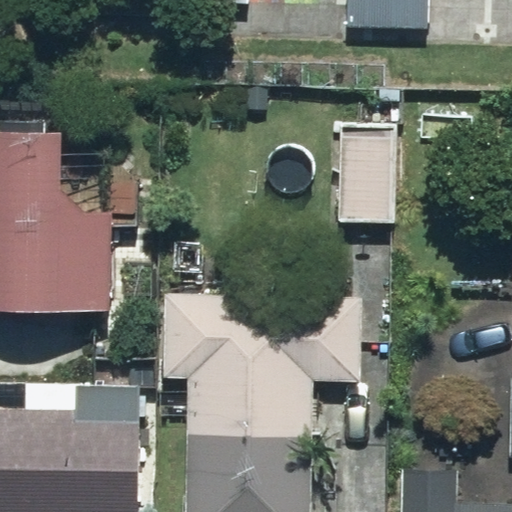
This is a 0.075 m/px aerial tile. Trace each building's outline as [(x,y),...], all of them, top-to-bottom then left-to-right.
[(439,0),(347,0),(347,27),(438,30),(439,0)] [(404,133),(337,130),(333,215),(401,217),(404,133)] [(81,134),(0,131),(0,299),(113,304),(117,209),(79,207),(81,134)] [(371,294),(172,285),(168,367),(195,368),(188,511),(309,511),(315,375),(367,377),(371,294)] [(142,511),(148,383),(0,377),(0,511),(142,511)] [(511,511),(511,408),(511,455),(511,501),(465,500),(466,468),(407,467),(405,511),(511,511)]
